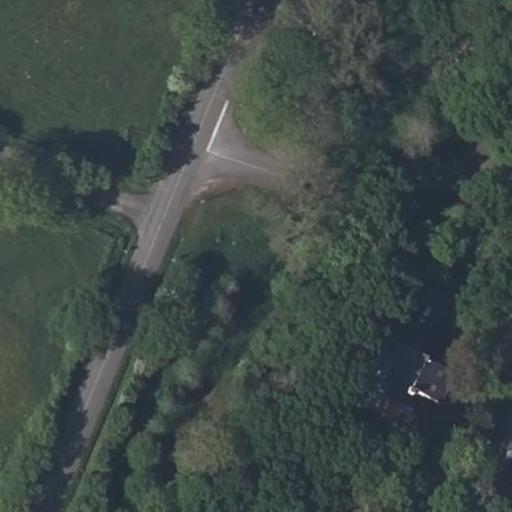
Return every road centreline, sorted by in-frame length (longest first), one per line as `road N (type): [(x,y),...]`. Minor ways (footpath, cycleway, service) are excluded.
road 1 (residential): [(511,185),(481,175),(293,160),(204,118)]
road 2 (tertiary): [(162,225),(43,511)]
road 3 (unclassified): [(0,156),(162,225)]
road 4 (tertiary): [(253,0),(204,118)]
